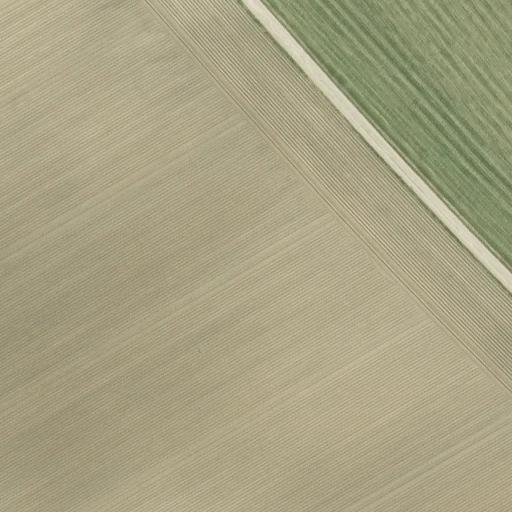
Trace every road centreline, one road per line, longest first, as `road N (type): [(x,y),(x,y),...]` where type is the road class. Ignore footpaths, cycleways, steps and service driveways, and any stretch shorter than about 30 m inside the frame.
road 1 (track): [(191,0),(46,104),(41,122),(223,511)]
road 2 (track): [(511,283),(250,0)]
